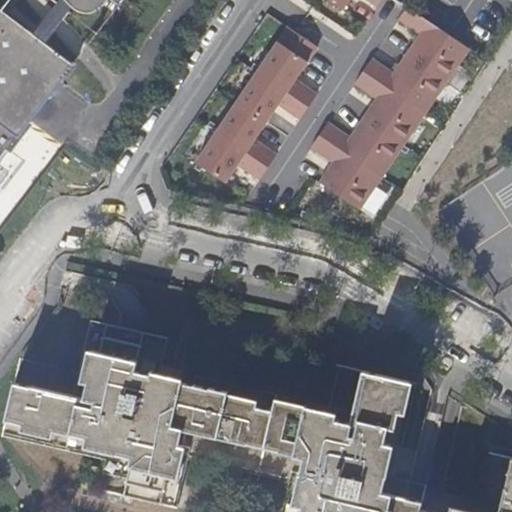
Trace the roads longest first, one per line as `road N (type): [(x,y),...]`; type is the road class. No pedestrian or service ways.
road 1 (residential): [(107,217),(238,243),(356,282),(511,376)]
road 2 (residential): [(107,217),(253,0)]
road 3 (residential): [(0,294),(58,219),(107,217)]
